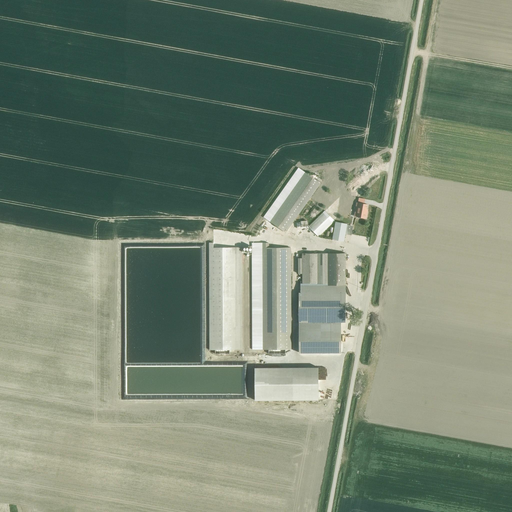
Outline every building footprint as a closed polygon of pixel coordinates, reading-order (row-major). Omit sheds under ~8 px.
[(298,168),(263,217),(270,222),(305,173),(298,168)] [(285,233),(320,184),(305,173),(270,222),(285,233)] [(356,206),(355,212),(358,212),(357,217),(366,219),(367,214),(366,213),(366,209),(367,205),(364,204),(358,203),(357,203),(356,206)] [(318,237),(335,221),(325,211),(308,227),(318,237)] [(335,221),(332,239),(344,241),(347,223),(335,221)] [(355,227),(354,238),(366,239),(367,229),(355,227)] [(213,243),(209,243),(210,350),(242,350),(242,255),(242,247),(213,247),(213,243)] [(255,243),(252,243),(252,350),(257,350),(263,350),(263,248),(263,243),(255,243)] [(291,350),(291,248),(269,248),(269,243),(263,243),(263,248),(263,350),(291,350)] [(328,253),(302,254),(303,284),(328,283),(328,253)] [(328,253),(328,283),(345,283),(345,253),(328,253)] [(301,292),(299,292),(299,323),(301,323),(341,322),(346,322),(345,283),(328,283),(303,284),(301,284),(301,292)] [(301,323),(299,323),(299,353),(341,352),(341,322),(301,323)] [(256,400),(318,399),(319,365),(255,366),(256,400)]
